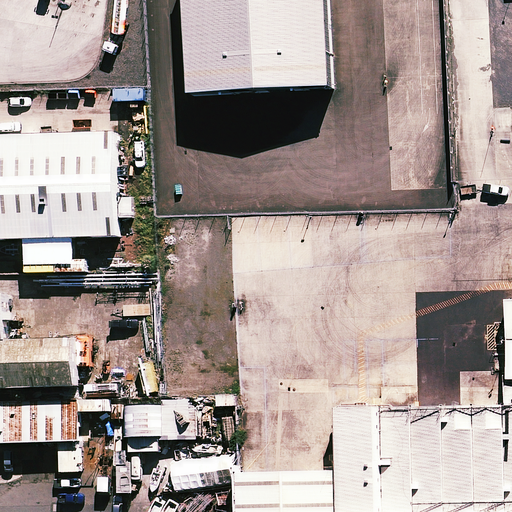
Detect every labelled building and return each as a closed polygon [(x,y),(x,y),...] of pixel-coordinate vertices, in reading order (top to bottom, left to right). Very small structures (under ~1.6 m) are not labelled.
[(186,0),(192,94),(332,86),(327,0),(186,0)] [(110,138),(0,140),(0,240),(112,239),(110,138)] [(14,286),(0,286),(0,335),(15,336),(14,286)] [(15,336),(0,335),(0,377),(82,376),(81,335),(15,336)] [(87,387),(0,388),(0,432),(87,431),(87,387)] [(383,403),(385,510),(511,508),(511,394),(383,397),(383,403)] [(196,407),(196,399),(164,399),(164,406),(126,407),(127,452),(160,451),(160,440),(213,439),(213,407),(196,407)] [(333,468),(333,511),(385,510),(383,403),(332,404),(333,468)] [(62,472),(74,472),(81,472),(81,443),(62,444),(62,472)] [(95,485),(103,485),(104,485),(119,486),(118,494),(131,494),(132,457),(95,456),(95,485)] [(220,485),(224,485),(234,484),(231,456),(172,461),(174,489),(220,485)] [(333,511),(333,468),(244,469),(244,511),(333,511)]
